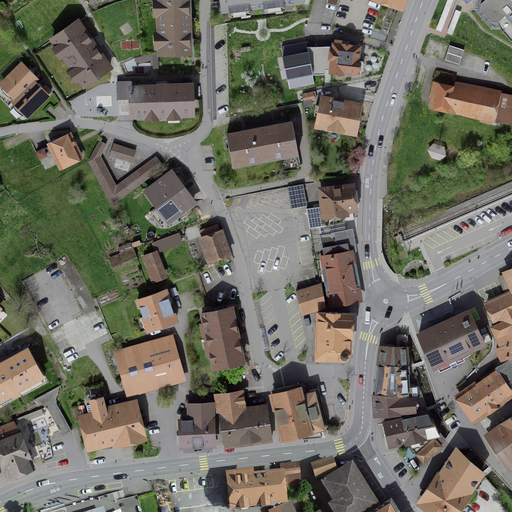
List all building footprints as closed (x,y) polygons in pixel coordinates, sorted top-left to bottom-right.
[(158,0),(160,53),(190,52),(188,0),(158,0)] [(219,0),(221,13),(304,3),(304,0),(219,0)] [(447,0),(439,20),(444,22),(452,0),(447,0)] [(511,0),(474,0),(474,9),(491,28),(501,29),(511,41),(511,0)] [(466,12),(460,9),(452,27),(458,29),(466,12)] [(52,39),(85,85),(110,68),(77,21),(52,39)] [(345,42),(335,40),(335,42),(331,71),(342,72),(342,71),(356,72),(356,71),(361,72),(362,71),(363,62),(357,61),(359,47),(353,47),(344,45),(345,42)] [(331,47),(307,48),(306,42),(281,47),(283,57),(285,70),(287,79),(290,89),(314,85),(312,75),(329,75),(331,47)] [(464,50),(450,45),(445,60),(459,64),(464,50)] [(13,101),(35,79),(21,65),(2,84),(15,98),(13,101)] [(492,118),(511,122),(511,96),(499,92),(488,89),(487,94),(454,87),(456,76),(436,71),(430,96),(435,98),(434,105),(482,116),(481,121),(491,123),(492,118)] [(41,89),(33,81),(13,101),(27,115),(51,91),(45,85),(41,89)] [(136,82),(117,82),(118,99),(133,99),(132,88),(136,88),(136,82)] [(132,88),(133,99),(133,115),(192,113),(191,86),(157,87),(154,87),(136,88),(132,88)] [(315,91),(302,94),(305,106),(312,105),(311,100),(316,99),(315,91)] [(318,125),(354,132),(356,121),(361,122),(362,115),(358,114),(359,105),(323,98),(322,106),(316,105),(314,115),(320,116),(318,125)] [(299,161),(311,159),(306,127),(293,130),(299,161)] [(299,161),(293,130),(262,135),(268,166),(299,161)] [(268,166),(262,135),(231,141),(237,172),(268,166)] [(50,146),(60,166),(80,156),(70,136),(50,146)] [(88,161),(112,205),(163,167),(156,157),(123,181),(124,182),(119,186),(114,185),(111,179),(112,179),(100,155),(106,144),(100,141),(88,161)] [(110,156),(131,162),(135,150),(114,144),(110,156)] [(443,150),(432,146),(431,151),(434,156),(441,158),(443,150)] [(149,190),(159,205),(183,187),(172,173),(149,190)] [(319,207),(321,220),(342,218),(349,217),(349,214),(355,213),(355,212),(358,212),(356,191),(355,191),(355,183),(318,187),(319,207)] [(306,206),(302,184),(287,187),(291,209),(306,206)] [(193,202),(183,187),(159,205),(170,219),(193,202)] [(0,209),(0,216),(1,218),(12,208),(22,219),(29,213),(12,198),(0,209)] [(310,228),(321,226),(321,220),(319,207),(306,209),(310,228)] [(353,229),(346,230),(344,223),(321,226),(310,228),(319,282),(321,282),(324,282),(326,294),(329,309),(346,306),(363,302),(360,288),(356,264),(354,252),(357,252),(353,229)] [(198,238),(207,264),(232,256),(223,230),(220,230),(218,224),(199,231),(201,236),(198,238)] [(182,243),(179,233),(153,243),(156,252),(182,243)] [(110,259),(113,267),(124,262),(122,259),(135,254),(132,248),(120,253),(121,255),(110,259)] [(143,257),(152,281),(164,276),(155,253),(143,257)] [(511,358),(511,270),(505,273),(511,287),(511,288),(509,292),(487,302),(496,323),(491,325),(501,345),(502,345),(511,358)] [(302,316),(326,308),(321,283),(296,291),(302,316)] [(148,330),(176,320),(165,290),(138,300),(144,317),(147,316),(151,328),(148,329),(148,330)] [(213,363),(224,360),(225,364),(243,361),(231,307),(203,314),(213,363)] [(488,332),(480,335),(468,310),(419,333),(434,367),(437,365),(440,371),(451,366),(454,368),(456,367),(458,365),(458,362),(465,359),(463,357),(470,354),(469,351),(492,340),(488,332)] [(350,357),(352,357),(352,342),(354,342),(355,317),(355,313),(351,313),(316,312),(315,362),(326,363),(344,364),(344,363),(347,363),(348,361),(350,360),(350,357)] [(183,375),(173,338),(150,344),(151,349),(117,358),(126,388),(157,380),(158,383),(183,375)] [(511,360),(511,359),(511,358),(502,345),(501,345),(496,349),(503,363),(495,367),(497,370),(460,396),(477,420),(508,398),(506,396),(511,391),(511,360)] [(400,346),(385,346),(382,349),(379,364),(406,364),(406,362),(403,362),(402,347),(402,346),(400,346)] [(27,349),(0,364),(0,398),(42,376),(27,349)] [(407,386),(406,364),(379,364),(375,394),(413,396),(417,395),(417,386),(407,386)] [(282,438),(323,428),(314,391),(302,394),(300,387),(272,394),(282,438)] [(62,434),(71,429),(55,398),(51,399),(48,392),(41,396),(62,434)] [(272,437),(267,407),(244,410),(241,392),(217,396),(224,444),(272,437)] [(414,412),(413,396),(375,394),(376,415),(393,413),(393,417),(404,414),(404,413),(414,412)] [(82,418),(89,446),(117,439),(118,442),(142,436),(134,403),(110,409),(110,407),(105,408),(102,397),(90,400),(91,403),(87,405),(88,411),(93,410),(94,415),(82,418)] [(190,419),(180,420),(181,446),(214,445),(212,400),(187,401),(187,412),(189,412),(190,419)] [(439,433),(427,410),(405,415),(405,418),(385,423),(390,445),(401,442),(402,446),(409,444),(409,443),(417,441),(417,439),(439,434),(439,433)] [(511,417),(488,434),(510,466),(511,464),(511,417)] [(32,466),(15,422),(0,427),(0,452),(9,476),(32,466)] [(417,441),(409,443),(409,444),(410,447),(424,462),(441,446),(439,444),(445,439),(440,433),(439,433),(439,434),(417,439),(417,441)] [(461,511),(477,489),(473,487),(480,477),(482,473),(456,449),(421,502),(436,511),(461,511)] [(316,476),(336,470),(333,460),(313,466),(316,476)] [(298,463),(280,466),(281,473),(284,490),(301,485),(298,463)] [(365,511),(377,505),(352,465),(324,482),(331,495),(328,497),(332,504),(331,505),(335,511),(365,511)] [(232,506),(272,502),(274,509),(285,504),(283,501),(284,501),(281,473),(251,476),(251,472),(229,474),(232,506)] [(294,511),(290,502),(285,504),(274,509),(270,510),(270,511),(294,511)] [(376,511),(396,511),(391,503),(376,511)]
